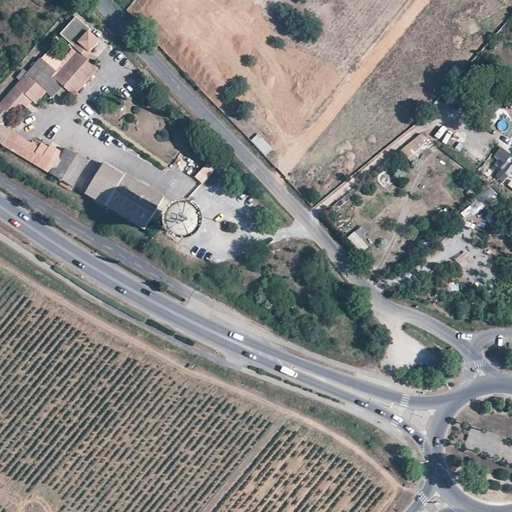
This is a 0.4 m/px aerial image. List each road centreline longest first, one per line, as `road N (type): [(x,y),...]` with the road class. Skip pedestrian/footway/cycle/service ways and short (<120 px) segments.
road 1 (unclassified): [(467,345),(373,298),(101,0)]
road 2 (primary): [(457,405),(398,401),(211,333)]
road 3 (primary): [(211,333),(389,417),(436,453)]
road 4 (primary): [(0,205),(76,259),(211,333)]
